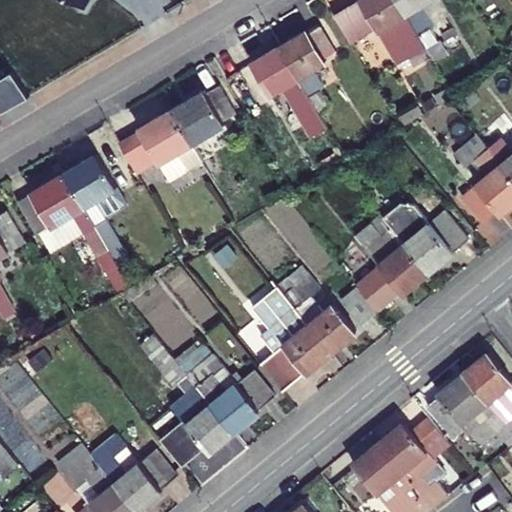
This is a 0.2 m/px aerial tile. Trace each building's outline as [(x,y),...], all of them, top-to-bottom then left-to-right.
[(378,26),(387,40),(412,25),(425,46),(442,37),(430,17),(419,0),(356,0),(349,5),(367,33),(378,26)] [(419,0),(430,17),(450,6),(446,0),(419,0)] [(323,15),(296,31),(314,63),(354,40),(336,11),(325,18),(323,15)] [(296,31),(267,48),(284,80),(314,63),(296,31)] [(0,117),(27,102),(14,83),(0,63),(0,117)] [(218,75),(186,93),(207,128),(252,103),(234,70),(220,78),(218,75)] [(20,78),(34,98),(39,94),(25,74),(20,78)] [(14,83),(27,102),(34,98),(20,78),(14,83)] [(323,79),(295,96),(308,119),(337,103),(323,79)] [(156,114),(140,123),(157,152),(173,143),(175,147),(194,135),(213,167),(219,165),(226,178),(234,173),(226,160),(217,145),(207,128),(186,93),(155,112),(156,114)] [(511,141),(507,135),(511,131),(511,122),(506,113),(479,133),(482,137),(489,146),(503,162),(511,173),(511,141)] [(483,151),(489,146),(482,137),(476,141),(474,138),(458,152),(469,166),(485,154),(483,151)] [(228,138),(217,145),(226,160),(236,153),(228,138)] [(111,139),(78,158),(98,194),(132,173),(111,139)] [(49,179),(37,186),(56,218),(75,207),(120,281),(143,269),(117,225),(109,210),(98,194),(78,158),(47,176),(49,179)] [(511,173),(503,162),(462,196),(482,220),(499,208),(501,211),(511,201),(511,173)] [(415,183),(385,207),(431,265),(476,229),(453,201),(435,215),(424,200),(427,198),(415,183)] [(3,202),(0,203),(0,268),(12,289),(22,283),(3,249),(39,228),(22,197),(5,206),(3,202)] [(121,203),(109,210),(117,225),(129,218),(121,203)] [(381,257),(366,271),(387,296),(403,284),(405,286),(431,265),(385,207),(358,229),(381,257)] [(0,268),(0,307),(17,298),(12,289),(0,268)] [(315,268),(289,288),(333,345),(359,324),(337,295),(325,304),(314,289),(324,281),(315,268)] [(280,277),(255,298),(287,337),(263,357),(285,384),(333,345),(289,288),(280,277)] [(360,277),(345,290),(364,315),(380,303),(360,277)] [(209,344),(185,363),(236,428),(278,394),(256,366),(239,380),(218,352),(216,353),(209,344)] [(511,356),(501,344),(479,362),(511,402),(511,356)] [(178,373),(161,387),(176,405),(187,398),(199,413),(190,421),(211,448),(236,428),(185,363),(172,346),(163,353),(178,373)] [(497,432),(511,420),(511,402),(479,362),(454,382),(477,412),(480,410),(497,432)] [(434,465),(450,452),(438,438),(456,423),(434,398),(391,432),(448,497),(456,492),(434,465)] [(119,430),(92,452),(137,508),(177,475),(155,447),(130,466),(119,452),(129,444),(119,430)] [(414,511),(428,511),(448,497),(391,432),(366,453),(414,511)] [(38,472),(6,433),(0,437),(0,452),(13,468),(9,472),(21,486),(38,472)] [(86,444),(60,464),(77,485),(88,476),(100,492),(89,500),(99,511),(132,511),(137,508),(92,452),(86,444)] [(491,466),(475,446),(463,455),(479,474),(491,466)] [(88,476),(77,485),(89,500),(100,492),(88,476)] [(0,502),(9,494),(0,483),(0,502)] [(335,511),(319,491),(296,510),(297,511),(335,511)] [(390,511),(378,496),(369,504),(376,511),(390,511)] [(69,511),(63,503),(52,511),(69,511)]
